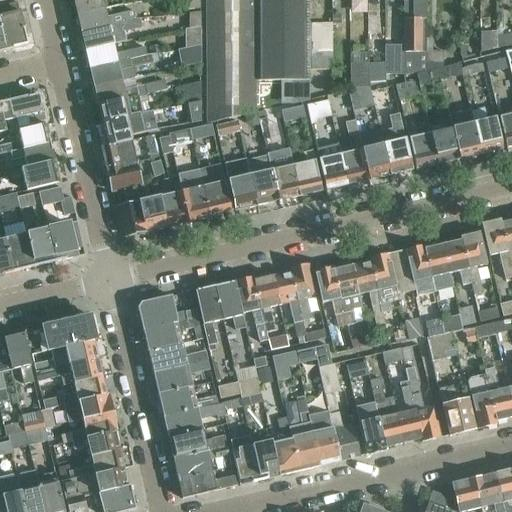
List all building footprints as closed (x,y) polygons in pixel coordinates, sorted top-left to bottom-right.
[(74,16),(104,9),(102,0),(72,0),(74,7),(72,7),(74,16)] [(199,9),(198,0),(183,0),(184,9),(199,9)] [(210,125),(243,116),(255,113),(255,2),(255,0),(205,0),(205,126),(210,125)] [(425,53),(425,0),(403,0),(403,46),(404,75),(404,77),(415,75),(425,72),(425,64),(425,53)] [(0,5),(0,33),(4,51),(25,46),(15,2),(0,5)] [(308,82),(308,24),(308,2),(255,2),(255,113),(256,113),(308,100),(308,82)] [(104,9),(74,16),(76,22),(78,23),(80,34),(135,21),(135,20),(133,12),(106,18),(104,9)] [(479,11),(479,32),(479,53),(496,49),(495,32),(490,32),(490,19),(491,19),(491,10),(479,11)] [(200,26),(200,17),(200,13),(188,13),(188,29),(200,26)] [(135,21),(80,34),(82,42),(80,43),(83,52),(112,45),(112,44),(125,41),(123,31),(141,27),(139,19),(135,20),(135,21)] [(308,100),(331,95),(332,23),(308,24),(308,82),(308,100)] [(184,29),(185,48),(200,45),(200,26),(188,29),(184,29)] [(495,30),(495,32),(496,49),(511,46),(511,34),(502,36),(501,29),(495,30)] [(112,45),(83,52),(85,63),(87,62),(89,69),(146,56),(146,55),(144,47),(114,54),(112,45)] [(200,45),(185,48),(177,50),(180,67),(200,62),(200,45)] [(384,75),(404,75),(403,46),(384,46),(384,63),(384,75)] [(425,53),(425,64),(441,64),(441,53),(425,53)] [(146,56),(89,69),(91,80),(90,81),(91,87),(121,80),(119,72),(153,64),(150,54),(146,55),(146,56)] [(505,59),(485,63),(487,71),(506,67),(505,59)] [(369,88),(369,83),(369,64),(349,64),(349,89),(369,88)] [(458,65),(436,70),(439,80),(460,75),(459,69),(458,65)] [(461,77),(482,72),(480,65),(459,69),(460,75),(461,77)] [(417,85),(439,80),(436,70),(425,72),(415,75),(417,85)] [(121,80),(91,87),(93,96),(95,96),(97,104),(145,93),(145,94),(166,89),(164,80),(143,85),(143,84),(123,89),(121,80)] [(394,85),(397,97),(414,93),(411,80),(394,85)] [(180,87),(185,105),(200,102),(200,82),(180,87)] [(349,89),(346,89),(347,93),(351,106),(352,112),(373,107),(369,90),(369,88),(349,89)] [(145,93),(97,104),(100,116),(98,118),(100,123),(142,113),(140,104),(147,102),(145,94),(145,93)] [(37,96),(21,100),(19,100),(17,98),(12,99),(11,102),(8,102),(10,115),(12,121),(16,120),(26,117),(28,126),(44,122),(37,96)] [(0,131),(9,130),(10,134),(17,133),(19,132),(16,120),(12,121),(10,115),(8,102),(0,104),(0,131)] [(182,106),(182,110),(183,112),(186,111),(188,123),(200,121),(200,102),(185,105),(182,106)] [(305,106),(309,122),(316,120),(312,104),(305,106)] [(279,111),(282,124),(284,124),(283,123),(302,118),(299,107),(279,111)] [(479,155),(501,151),(493,119),(486,121),(484,108),(469,112),(472,124),(479,155)] [(260,129),(282,124),(279,111),(257,117),(259,125),(260,129)] [(479,155),(472,124),(469,112),(447,117),(448,122),(457,158),(468,156),(469,158),(479,155)] [(142,113),(100,123),(103,137),(105,136),(106,142),(156,130),(153,119),(144,122),(142,113)] [(243,116),(245,123),(252,127),(259,125),(257,117),(256,113),(255,113),(243,116)] [(382,145),(389,177),(410,172),(403,140),(397,114),(389,116),(392,129),(379,132),(382,145)] [(511,115),(497,119),(504,147),(511,144),(511,115)] [(339,155),(346,187),(356,184),(355,182),(367,179),(356,135),(353,121),(344,124),(347,138),(353,136),(355,143),(348,144),(350,153),(339,155)] [(427,127),(429,134),(436,165),(458,161),(457,158),(448,122),(427,127)] [(213,128),(216,139),(238,134),(235,123),(213,128)] [(210,125),(205,126),(189,130),(191,141),(212,136),(210,125)] [(0,154),(8,153),(49,143),(45,126),(19,132),(17,133),(19,141),(0,145),(0,154)] [(414,129),(405,131),(414,168),(425,166),(428,167),(436,165),(429,134),(416,137),(414,129)] [(168,134),(169,136),(171,148),(192,144),(191,141),(189,130),(168,134)] [(156,135),(147,137),(152,160),(161,158),(156,135)] [(356,135),(367,179),(378,177),(380,179),(389,177),(382,145),(371,148),(369,136),(359,138),(358,135),(356,135)] [(172,152),(171,148),(169,136),(159,139),(163,154),(172,152)] [(130,142),(101,148),(102,150),(100,151),(102,161),(104,160),(106,169),(135,163),(130,142)] [(23,158),(25,169),(53,162),(49,143),(8,153),(11,161),(23,158)] [(270,172),(276,200),(292,197),(294,199),(299,198),(292,166),(280,169),(274,143),(264,145),(270,172)] [(315,149),(324,189),(324,192),(346,187),(339,155),(328,158),(325,147),(315,149)] [(304,163),(292,166),(299,198),(311,195),(311,192),(319,190),(319,193),(320,193),(310,151),(302,153),(304,163)] [(164,173),(161,160),(151,163),(154,177),(164,173)] [(247,210),(255,208),(248,177),(244,161),(222,166),(233,211),(244,208),(247,210)] [(53,162),(25,169),(20,170),(25,192),(58,184),(53,162)] [(135,163),(106,169),(108,180),(106,180),(109,190),(111,190),(111,192),(112,192),(134,187),(140,186),(135,163)] [(230,211),(219,165),(197,170),(201,187),(209,218),(217,216),(218,213),(230,211)] [(276,200),(270,172),(248,177),(255,208),(265,206),(265,203),(276,200)] [(180,192),(187,221),(198,218),(198,220),(209,218),(201,187),(191,189),(188,177),(178,179),(179,184),(178,184),(180,192)] [(171,194),(158,197),(166,228),(176,226),(175,223),(187,221),(180,192),(178,184),(169,186),(171,194)] [(126,204),(115,207),(122,236),(124,235),(124,238),(135,235),(134,233),(144,231),(137,202),(134,187),(112,192),(114,200),(124,197),(126,204)] [(59,188),(37,193),(41,207),(62,202),(59,188)] [(31,194),(16,198),(18,209),(34,206),(31,194)] [(6,196),(0,197),(0,209),(13,207),(10,195),(6,196)] [(137,202),(144,231),(155,228),(158,230),(166,228),(158,197),(137,202)] [(499,220),(480,224),(488,256),(497,254),(503,279),(511,277),(511,276),(500,223),(499,220)] [(511,220),(500,223),(511,276),(511,220)] [(75,223),(68,224),(73,248),(81,246),(75,223)] [(53,262),(75,257),(73,248),(68,224),(46,230),(53,262)] [(53,262),(46,230),(25,235),(33,267),(53,262)] [(458,237),(459,240),(469,283),(472,296),(481,294),(475,267),(485,265),(478,233),(458,237)] [(33,267),(25,235),(3,240),(11,272),(33,267)] [(0,274),(11,272),(3,240),(0,240),(0,274)] [(441,244),(448,274),(457,272),(460,285),(469,283),(459,240),(441,244)] [(441,244),(423,249),(434,292),(452,288),(448,274),(441,244)] [(403,250),(411,283),(421,280),(424,294),(434,292),(423,249),(422,246),(403,250)] [(387,254),(394,287),(396,294),(413,290),(411,283),(403,250),(387,254)] [(369,262),(381,313),(389,311),(384,289),(394,287),(387,254),(368,258),(369,262)] [(351,266),(357,296),(366,294),(374,327),(383,325),(380,313),(381,313),(369,262),(351,266)] [(315,297),(308,265),(289,269),(289,272),(300,322),(310,320),(305,299),(315,297)] [(333,270),(346,326),(355,324),(352,310),(360,308),(357,296),(351,266),(333,270)] [(320,304),(322,304),(330,302),(336,328),(346,326),(333,270),(332,267),(313,271),(320,304)] [(303,334),(300,322),(289,272),(272,276),(278,305),(286,303),(290,318),(294,338),(295,338),(296,345),(305,343),(303,334)] [(253,281),(263,324),(265,333),(274,331),(268,308),(278,305),(272,276),(253,281)] [(263,324),(253,281),(253,277),(234,282),(241,314),(250,312),(254,326),(258,343),(267,341),(265,333),(263,324)] [(511,301),(499,304),(500,307),(502,317),(511,314),(511,281),(508,282),(511,300),(511,301)] [(234,282),(214,286),(222,321),(232,319),(235,333),(245,331),(241,314),(234,282)] [(222,321),(214,286),(194,291),(208,351),(215,350),(214,344),(216,344),(211,323),(222,321)] [(137,309),(142,330),(196,317),(195,310),(184,312),(184,311),(174,314),(170,297),(140,303),(137,309)] [(457,311),(458,316),(461,327),(475,324),(471,308),(457,311)] [(498,318),(496,308),(477,313),(479,322),(498,318)] [(95,340),(95,339),(89,316),(25,331),(31,355),(51,350),(64,347),(93,341),(95,340)] [(458,316),(440,320),(444,334),(451,333),(462,330),(461,327),(458,316)] [(147,351),(181,344),(178,332),(192,328),(195,340),(202,339),(196,317),(142,330),(147,351)] [(424,322),(427,338),(444,334),(440,320),(440,319),(424,322)] [(408,341),(422,337),(418,322),(404,325),(405,330),(407,338),(408,341)] [(494,335),(494,333),(491,324),(474,328),(477,339),(494,335)] [(351,350),(367,346),(363,327),(358,328),(361,339),(349,342),(351,350)] [(477,342),(477,339),(474,328),(462,330),(451,333),(452,338),(464,336),(466,344),(477,342)] [(325,339),(323,330),(303,334),(305,343),(325,339)] [(394,344),(408,341),(407,338),(405,330),(392,333),(394,344)] [(30,366),(22,335),(17,336),(16,333),(1,336),(9,370),(19,367),(23,384),(33,382),(29,366),(30,366)] [(451,333),(444,334),(427,338),(426,338),(431,362),(445,358),(444,352),(455,349),(452,338),(451,333)] [(9,370),(1,336),(0,336),(0,402),(7,400),(0,372),(9,370)] [(269,351),(286,347),(284,337),(267,341),(269,351)] [(37,372),(55,369),(98,359),(93,341),(64,347),(51,350),(53,360),(36,364),(37,372)] [(152,373),(186,365),(206,360),(204,351),(184,356),(181,344),(147,351),(152,373)] [(327,345),(312,348),(317,369),(332,366),(331,362),(327,345)] [(408,346),(400,348),(402,359),(403,361),(411,360),(408,346)] [(402,359),(400,348),(399,347),(380,352),(383,364),(402,359)] [(294,376),(291,367),(301,364),(297,349),(272,354),(278,380),(294,376)] [(266,366),(264,357),(252,360),(255,370),(266,366)] [(73,384),(102,377),(98,359),(55,369),(37,372),(35,373),(37,382),(64,376),(66,385),(73,384)] [(157,394),(191,387),(188,375),(208,370),(206,360),(186,365),(152,373),(157,394)] [(364,362),(345,366),(348,379),(367,375),(364,362)] [(215,363),(211,364),(215,381),(219,380),(215,363)] [(326,408),(331,429),(339,462),(358,457),(350,425),(341,427),(334,394),(338,393),(332,366),(317,369),(323,396),(326,408)] [(239,395),(240,398),(260,394),(254,367),(234,371),(237,383),(239,394),(239,395)] [(410,396),(420,439),(421,442),(440,438),(432,405),(421,408),(418,394),(420,394),(413,368),(405,370),(408,381),(406,382),(410,396)] [(511,417),(511,411),(506,388),(497,390),(492,368),(483,371),(484,375),(485,378),(496,421),(511,417)] [(257,371),(259,383),(271,380),(268,369),(257,371)] [(466,380),(470,399),(477,429),(496,425),(496,421),(485,378),(484,375),(466,380)] [(50,408),(63,405),(106,394),(102,377),(73,384),(75,392),(41,400),(43,410),(50,409),(50,408)] [(374,405),(384,448),(403,444),(395,414),(396,414),(393,397),(384,399),(380,379),(369,381),(372,393),(371,393),(374,405)] [(420,439),(410,396),(406,382),(399,383),(402,398),(405,412),(396,414),(395,414),(403,444),(420,439)] [(239,394),(237,383),(216,387),(219,399),(239,395),(239,394)] [(161,415),(195,407),(196,407),(216,403),(214,396),(194,400),(191,387),(157,394),(161,415)] [(449,436),(474,430),(466,400),(457,402),(454,387),(438,390),(449,436)] [(385,451),(384,448),(374,405),(371,393),(363,394),(370,420),(358,423),(366,455),(385,451)] [(82,420),(112,414),(108,394),(106,395),(106,394),(63,405),(67,424),(82,420)] [(262,403),(260,394),(240,398),(241,407),(242,407),(262,403)] [(222,411),(241,407),(240,398),(221,403),(221,404),(222,411)] [(300,471),(319,466),(311,434),(304,402),(296,404),(301,426),(289,429),(292,438),(300,471)] [(221,404),(216,405),(213,405),(216,418),(224,416),(222,411),(221,404)] [(166,436),(200,428),(196,407),(195,407),(161,415),(166,436)] [(41,411),(45,429),(54,427),(50,409),(43,410),(41,411)] [(22,423),(24,433),(24,434),(44,429),(45,429),(41,411),(20,416),(22,423)] [(76,441),(115,432),(116,431),(112,414),(82,420),(84,430),(60,435),(62,445),(76,441)] [(4,437),(7,437),(24,433),(22,423),(2,427),(4,437)] [(311,434),(319,466),(339,462),(331,429),(327,430),(326,426),(318,427),(319,432),(311,434)] [(171,457),(205,449),(226,444),(224,436),(204,441),(200,428),(166,436),(171,457)] [(44,429),(24,434),(27,446),(47,441),(44,429)] [(90,458),(119,451),(115,432),(76,441),(62,445),(64,452),(87,447),(90,458)] [(9,451),(11,451),(11,449),(27,446),(24,434),(24,433),(7,437),(8,441),(7,441),(9,451)] [(259,480),(251,448),(250,441),(249,436),(229,441),(239,485),(259,480)] [(279,476),(272,443),(270,436),(250,441),(251,448),(259,480),(279,476)] [(274,442),(272,443),(279,476),(300,471),(292,438),(282,441),(281,436),(273,438),(274,442)] [(0,453),(9,451),(7,441),(0,443),(0,453)] [(171,457),(176,478),(210,470),(208,461),(228,456),(226,444),(205,449),(171,457)] [(70,481),(80,479),(123,468),(119,451),(90,458),(92,467),(67,472),(69,480),(70,481)] [(82,497),(97,493),(128,486),(123,468),(80,479),(70,481),(69,480),(60,482),(65,501),(82,497)] [(19,493),(23,511),(43,511),(35,477),(34,470),(15,475),(19,493)] [(181,499),(235,486),(233,477),(213,481),(210,470),(176,478),(181,499)] [(511,511),(511,470),(495,474),(502,503),(503,511),(511,511)] [(35,477),(43,511),(63,511),(54,472),(35,477)] [(495,474),(473,479),(480,508),(480,511),(503,511),(502,503),(495,474)] [(2,499),(4,511),(23,511),(19,493),(15,475),(4,477),(9,498),(2,499)] [(464,511),(480,508),(473,479),(451,484),(457,511),(464,511)] [(126,511),(135,510),(129,486),(128,486),(97,493),(98,498),(95,499),(97,508),(101,507),(101,511),(126,511)] [(424,511),(445,511),(442,511),(446,498),(431,493),(424,511)] [(67,511),(85,511),(82,497),(65,501),(67,511)]
